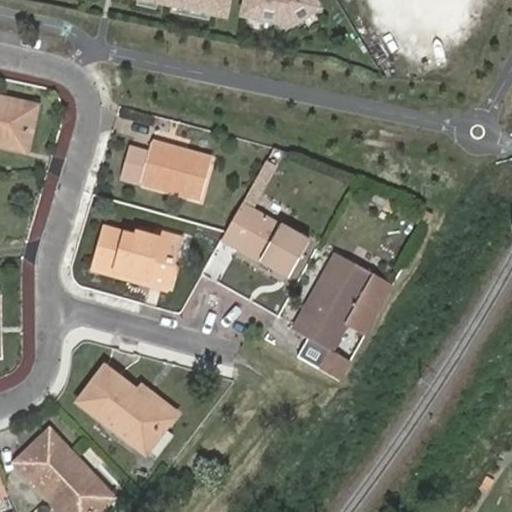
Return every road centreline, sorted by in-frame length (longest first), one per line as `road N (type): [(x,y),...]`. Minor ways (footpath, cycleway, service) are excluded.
road 1 (residential): [(0,56),(64,70),(88,91),(90,115),(50,261),(52,309)]
road 2 (residential): [(52,309),(261,353)]
